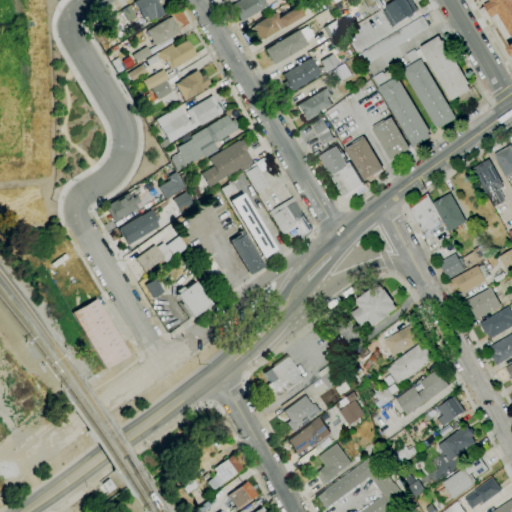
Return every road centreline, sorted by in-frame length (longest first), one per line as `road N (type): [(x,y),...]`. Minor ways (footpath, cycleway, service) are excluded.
road 1 (residential): [(72,21),(126,136),(115,171),(79,198),(78,220),(161,361)]
road 2 (residential): [(198,0),(342,237)]
road 3 (secondary): [(218,370),(24,511)]
road 4 (residential): [(342,237),(296,257),(161,361)]
road 5 (tertiary): [(417,269),(511,444)]
road 6 (secondary): [(511,109),(380,206)]
road 7 (residential): [(218,370),(294,511)]
road 8 (secondary): [(275,316),(310,307),(373,267),(417,269)]
